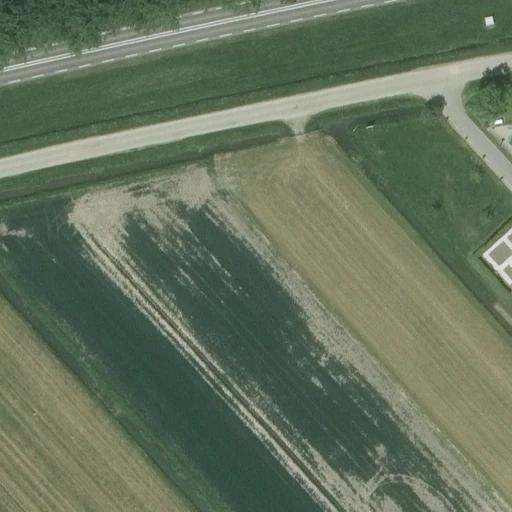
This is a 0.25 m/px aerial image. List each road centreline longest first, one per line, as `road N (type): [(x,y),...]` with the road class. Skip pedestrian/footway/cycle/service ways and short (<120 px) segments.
road 1 (unclassified): [(0,169),(511,64)]
road 2 (primary): [(347,0),(0,73)]
